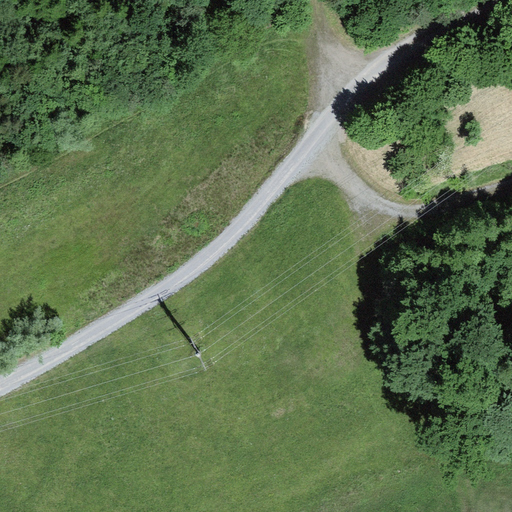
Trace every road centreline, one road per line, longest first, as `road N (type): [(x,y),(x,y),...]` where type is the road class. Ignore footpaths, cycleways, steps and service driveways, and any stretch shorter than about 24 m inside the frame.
road 1 (track): [(0,390),(185,277),(317,133),(420,44),(502,0)]
road 2 (trunk): [(511,107),(236,237),(0,333)]
road 3 (track): [(511,194),(390,218),(367,204),(330,154),(315,0)]
road 4 (track): [(320,55),(290,44),(252,49),(0,188)]
